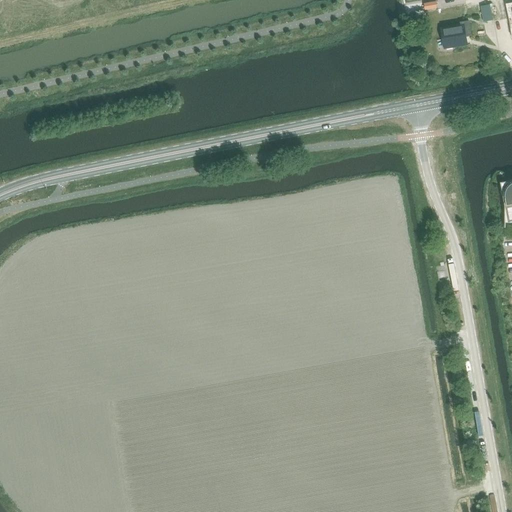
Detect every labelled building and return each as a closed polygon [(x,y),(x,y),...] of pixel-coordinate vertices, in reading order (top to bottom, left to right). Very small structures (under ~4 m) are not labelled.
[(3,0),(0,0),(0,24),(8,22),(9,27),(15,25),(12,13),(6,15),(3,0)] [(22,0),(26,14),(19,16),(23,28),(29,26),(28,22),(41,18),(36,0),(22,0)] [(64,0),(51,0),(55,15),(68,12),(68,16),(75,15),(72,3),(66,5),(64,0)] [(83,0),(84,0),(78,2),(81,13),(87,12),(87,7),(99,4),(98,0),(83,0)] [(490,5),(480,7),(483,22),(493,21),(490,5)] [(502,24),(500,13),(494,14),(496,25),(502,24)] [(444,49),(467,45),(466,36),(471,35),(469,21),(463,22),(464,25),(441,29),(444,49)] [(511,180),(511,181),(500,184),(502,195),(505,203),(505,223),(511,223),(511,180)]
